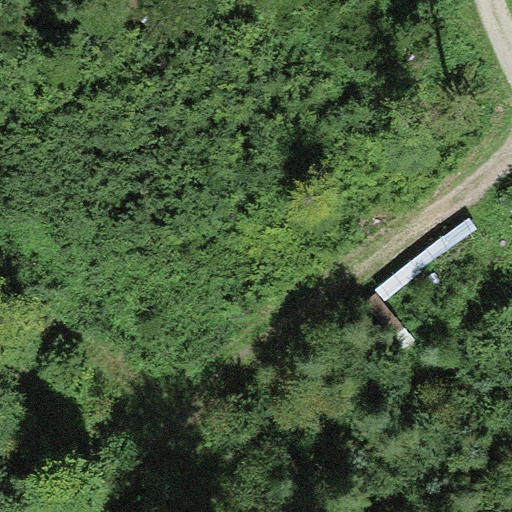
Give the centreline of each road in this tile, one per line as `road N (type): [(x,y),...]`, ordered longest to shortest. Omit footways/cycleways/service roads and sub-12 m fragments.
road 1 (track): [(94,511),(172,424),(511,132)]
road 2 (track): [(0,305),(172,424),(243,511)]
